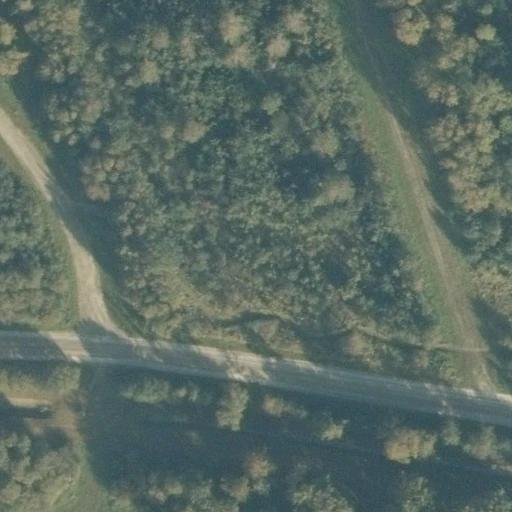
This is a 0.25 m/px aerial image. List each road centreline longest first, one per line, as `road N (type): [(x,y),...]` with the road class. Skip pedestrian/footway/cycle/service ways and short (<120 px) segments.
road 1 (track): [(511,414),(0,347)]
road 2 (track): [(102,358),(65,206)]
